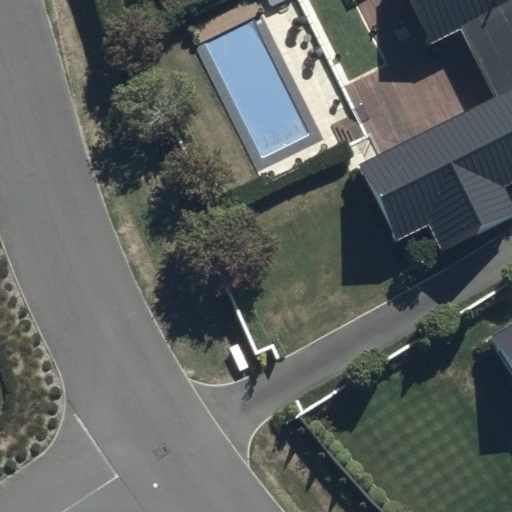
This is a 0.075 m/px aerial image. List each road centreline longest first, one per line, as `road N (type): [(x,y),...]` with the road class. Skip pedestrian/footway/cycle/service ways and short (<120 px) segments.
road 1 (residential): [(0,54),(152,456)]
road 2 (residential): [(43,511),(152,456)]
